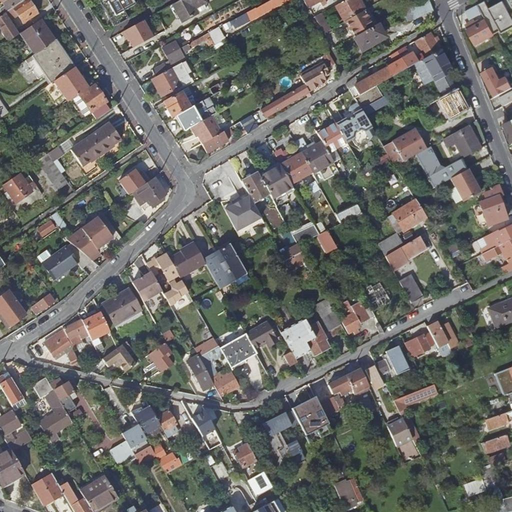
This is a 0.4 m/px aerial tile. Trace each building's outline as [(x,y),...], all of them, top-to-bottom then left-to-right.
[(13,8),(6,12),(0,16),(0,30),(8,42),(19,34),(9,21),(18,15),(23,23),(37,13),(27,0),(26,0),(14,9),(13,8)] [(5,0),(8,3),(2,7),(6,12),(13,8),(24,0),(5,0)] [(119,14),(131,7),(126,0),(110,0),(96,8),(104,22),(110,19),(115,26),(123,22),(119,14)] [(180,0),(172,5),(182,22),(206,9),(203,3),(205,2),(203,0),(180,0)] [(230,28),(231,31),(286,0),(268,0),(229,22),(232,27),(230,28)] [(356,0),(344,0),(335,6),(344,21),(363,11),(356,0)] [(433,9),(428,0),(422,0),(408,7),(414,18),(433,9)] [(481,14),(485,21),(493,35),(500,31),(502,34),(511,28),(511,0),(509,0),(511,5),(511,13),(510,14),(503,1),(489,9),(484,2),(480,4),(479,3),(471,9),(470,9),(466,12),(470,20),(479,14),(480,15),(481,14)] [(364,11),(345,21),(354,37),(373,26),(364,11)] [(330,30),(321,13),(315,17),(324,33),(330,30)] [(54,41),(40,20),(20,33),(35,54),(54,41)] [(152,37),(143,21),(122,33),(126,40),(128,39),(133,48),(152,37)] [(474,45),(493,35),(485,21),(479,24),(476,25),(474,21),(466,25),(469,29),(466,31),(474,45)] [(377,25),(355,37),(361,49),(383,36),(377,25)] [(170,64),(183,57),(182,53),(190,49),(189,48),(207,38),(209,42),(207,43),(209,47),(222,41),(216,29),(201,37),(189,44),(187,41),(178,46),(175,41),(162,49),(169,61),(166,62),(167,65),(170,63),(170,64)] [(420,50),(364,82),(354,88),(359,96),(369,90),(377,86),(409,68),(423,60),(440,50),(430,33),(415,42),(420,50)] [(55,40),(54,41),(35,54),(24,61),(37,80),(44,75),(50,84),(53,82),(73,68),(74,68),(55,40)] [(222,41),(209,47),(212,51),(224,44),(222,41)] [(394,60),(407,52),(405,48),(391,56),(394,60)] [(435,82),(444,77),(441,72),(445,71),(450,68),(440,50),(423,60),(434,80),(435,82)] [(423,60),(409,68),(411,71),(416,69),(424,83),(427,84),(434,80),(423,60)] [(299,76),(308,92),(326,82),(323,77),(328,74),(323,63),(299,76)] [(155,77),(151,79),(161,97),(189,81),(180,64),(167,71),(155,77)] [(155,77),(167,71),(164,64),(152,71),(155,77)] [(87,88),(73,68),(53,82),(67,102),(70,100),(76,96),(87,88)] [(494,68),(486,72),(482,74),(495,98),(511,88),(511,87),(507,77),(501,81),(494,68)] [(443,97),(456,90),(445,71),(441,72),(444,77),(435,82),(443,97)] [(213,95),(221,90),(217,84),(209,89),(213,95)] [(267,106),(260,110),(266,118),(309,93),(308,92),(303,85),(267,106)] [(77,98),(76,96),(70,100),(82,118),(90,113),(94,120),(108,111),(104,104),(105,103),(94,86),(77,98)] [(359,96),(354,99),(357,104),(361,111),(384,98),(377,86),(369,90),(359,96)] [(190,94),(187,89),(164,102),(173,117),(175,116),(190,108),(184,98),(190,94)] [(450,119),(466,110),(457,92),(440,102),(439,99),(429,105),(433,112),(443,106),(450,119)] [(503,106),(511,101),(511,93),(500,99),(503,106)] [(384,98),(361,111),(365,116),(388,103),(385,97),(384,98)] [(207,110),(202,101),(190,108),(175,116),(182,127),(188,124),(190,129),(201,122),(211,116),(216,113),(213,106),(207,110)] [(372,129),(365,116),(361,111),(357,104),(353,106),(352,105),(349,107),(349,111),(350,113),(354,114),(353,116),(348,119),(345,119),(336,124),(346,142),(352,139),(352,140),(355,138),(356,134),(357,134),(361,131),(366,133),(372,129)] [(201,122),(190,129),(194,136),(196,135),(202,144),(206,142),(221,133),(211,116),(201,122)] [(250,116),(239,122),(245,131),(246,133),(256,126),(250,116)] [(511,121),(502,126),(511,144),(511,121)] [(245,131),(239,122),(234,126),(239,135),(245,131)] [(110,124),(70,151),(81,167),(92,160),(93,161),(110,149),(109,148),(121,140),(110,124)] [(323,128),(315,132),(317,135),(321,142),(337,172),(344,168),(334,150),(343,144),(345,147),(348,146),(346,142),(336,124),(325,131),(323,128)] [(463,158),(480,149),(468,126),(460,130),(444,139),(448,147),(455,144),(463,158)] [(201,145),(206,154),(218,147),(220,145),(228,141),(227,138),(232,135),(228,129),(221,133),(206,142),(202,144),(201,145)] [(416,129),(384,147),(390,158),(395,167),(401,164),(417,155),(427,149),(416,129)] [(300,135),(292,139),(300,154),(311,172),(312,174),(317,183),(337,172),(321,142),(316,145),(313,142),(306,146),(300,135)] [(284,146),(275,151),(281,161),(290,156),(284,146)] [(62,154),(57,147),(47,154),(53,163),(62,154)] [(431,147),(427,149),(417,155),(435,188),(450,180),(466,171),(460,160),(445,168),(440,166),(431,147)] [(53,163),(47,154),(36,162),(50,183),(61,175),(53,163)] [(290,183),(311,172),(300,154),(279,165),(290,183)] [(364,177),(392,162),(390,158),(363,172),(362,173),(364,177)] [(271,196),(291,185),(290,183),(279,165),(259,176),(269,194),(271,196)] [(119,180),(129,195),(148,181),(143,174),(139,176),(135,170),(119,180)] [(466,171),(450,180),(463,203),(481,193),(467,170),(466,171)] [(253,203),(269,194),(259,176),(258,173),(241,182),(249,196),(253,203)] [(31,192),(18,174),(2,186),(14,204),(31,192)] [(154,179),(132,194),(139,206),(146,201),(151,209),(164,200),(165,196),(154,179)] [(501,196),(498,186),(490,189),(492,195),(489,196),(490,200),(479,204),(487,226),(506,219),(498,197),(501,196)] [(253,203),(249,196),(225,210),(237,232),(261,218),(253,203)] [(403,231),(427,218),(421,209),(416,201),(393,214),(403,231)] [(340,224),(361,214),(356,205),(335,215),(340,224)] [(57,212),(49,217),(57,228),(58,229),(65,225),(57,212)] [(98,217),(66,241),(69,243),(91,261),(99,253),(97,250),(113,238),(98,217)] [(50,222),(30,235),(34,242),(54,228),(50,222)] [(298,245),(312,238),(319,235),(314,226),(312,222),(291,233),(292,236),(298,245)] [(65,225),(58,229),(61,234),(68,229),(65,225)] [(489,251),(511,239),(511,227),(511,226),(489,237),(488,236),(484,238),(488,246),(487,247),(489,251)] [(397,234),(379,245),(385,258),(404,246),(397,234)] [(284,260),(300,250),(298,245),(292,236),(288,238),(293,248),(281,254),(284,260)] [(407,261),(427,249),(419,237),(404,246),(385,258),(393,272),(408,262),(407,261)] [(179,250),(168,256),(179,276),(204,261),(192,239),(178,248),(179,250)] [(511,270),(511,239),(489,251),(482,255),(484,260),(485,262),(501,254),(504,260),(506,259),(508,264),(501,268),(505,275),(511,270)] [(91,261),(69,243),(50,257),(41,264),(52,280),(74,265),(79,271),(91,261)] [(450,255),(458,251),(453,244),(446,248),(450,255)] [(232,280),(246,272),(244,270),(238,258),(232,248),(223,253),(224,254),(219,257),(218,255),(218,256),(232,280)] [(289,270),(303,262),(306,267),(309,266),(300,250),(284,260),(289,270)] [(36,257),(41,264),(50,257),(45,251),(36,257)] [(151,261),(145,264),(150,273),(153,277),(158,275),(156,272),(160,270),(167,282),(169,285),(171,289),(171,291),(163,296),(169,307),(175,304),(175,303),(182,299),(181,297),(188,293),(180,279),(174,282),(173,278),(173,276),(177,274),(166,254),(156,261),(155,258),(154,258),(150,260),(151,261)] [(221,291),(234,284),(232,280),(218,256),(205,263),(218,287),(221,291)] [(153,277),(150,273),(130,281),(142,302),(161,292),(153,277)] [(411,304),(422,298),(410,276),(399,283),(411,304)] [(267,291),(260,279),(256,281),(258,285),(256,286),(261,295),(267,291)] [(366,296),(382,287),(380,283),(368,289),(367,287),(361,291),(362,293),(364,292),(366,296)] [(390,302),(382,287),(366,296),(375,311),(390,302)] [(56,288),(50,293),(30,308),(33,314),(39,310),(41,312),(54,302),(53,302),(61,296),(56,288)] [(143,316),(128,290),(102,305),(117,331),(143,316)] [(0,314),(1,314),(10,326),(25,315),(8,291),(0,296),(0,314)] [(511,321),(511,299),(488,309),(496,328),(511,321)] [(335,313),(328,300),(316,307),(322,320),(329,332),(342,325),(335,313)] [(350,332),(359,328),(361,326),(360,325),(351,307),(347,301),(341,304),(344,311),(348,308),(352,315),(341,321),(348,334),(350,332)] [(360,325),(369,320),(359,303),(351,307),(360,325)] [(10,326),(1,314),(0,314),(0,318),(7,329),(10,326)] [(109,332),(100,314),(82,323),(86,331),(94,348),(101,345),(97,338),(109,332)] [(281,333),(305,320),(302,315),(278,328),(281,333)] [(318,322),(309,327),(305,320),(281,333),(292,352),(285,357),(290,366),(297,362),(295,358),(309,350),(313,357),(329,348),(325,340),(327,339),(324,334),(318,322)] [(86,331),(82,323),(81,321),(63,330),(66,337),(67,340),(86,331)] [(438,349),(447,344),(450,350),(458,345),(447,324),(440,327),(437,322),(427,327),(438,349)] [(269,345),(277,340),(267,323),(259,328),(269,345)] [(254,350),(266,344),(267,346),(269,345),(259,328),(246,335),(254,350)] [(353,337),(361,332),(359,328),(350,332),(353,337)] [(65,338),(66,337),(63,330),(43,343),(52,357),(70,345),(65,338)] [(231,369),(245,361),(257,355),(254,350),(246,335),(220,349),(231,369)] [(429,349),(422,335),(405,344),(412,358),(429,349)] [(218,347),(213,339),(203,345),(203,346),(207,353),(218,347)] [(163,344),(150,354),(158,365),(155,367),(160,373),(163,371),(172,366),(167,358),(172,355),(163,344)] [(438,349),(441,354),(450,350),(447,344),(438,349)] [(135,365),(120,346),(98,362),(104,370),(111,365),(114,370),(116,368),(119,373),(124,373),(135,365)] [(198,358),(207,353),(203,346),(194,351),(197,356),(198,358)] [(410,369),(400,349),(383,357),(385,361),(376,365),(381,375),(390,371),(393,377),(410,369)] [(74,365),(79,363),(73,351),(68,353),(74,365)] [(197,356),(187,362),(194,375),(195,378),(202,391),(212,386),(198,358),(197,356)] [(232,372),(247,364),(245,361),(231,369),(232,372)] [(383,385),(374,366),(365,370),(372,383),(376,381),(379,388),(383,385)] [(511,367),(497,373),(506,395),(511,393),(511,367)] [(354,394),(362,390),(364,393),(370,390),(361,370),(346,377),(352,390),(354,394)] [(3,376),(0,378),(3,383),(10,379),(11,379),(7,374),(6,375),(5,373),(2,375),(3,376)] [(221,396),(237,388),(231,375),(215,383),(221,396)] [(0,378),(0,377),(0,389),(10,406),(23,399),(11,379),(10,379),(3,383),(0,378)] [(342,395),(352,390),(346,377),(340,380),(334,383),(328,386),(333,395),(340,391),(342,395)] [(58,412),(38,424),(46,438),(71,423),(66,414),(49,385),(45,378),(31,386),(40,400),(45,396),(53,408),(55,407),(58,412)] [(58,380),(49,385),(66,414),(75,409),(70,400),(68,396),(73,392),(67,383),(62,386),(58,380)] [(406,405),(436,393),(433,386),(394,402),(399,413),(404,410),(408,409),(406,405)] [(329,415),(340,410),(339,408),(336,402),(334,398),(323,403),(329,415)] [(23,399),(10,406),(14,412),(26,405),(23,399)] [(310,446),(334,434),(316,399),(292,410),(293,412),(286,415),(285,414),(263,425),(270,438),(276,435),(282,448),(278,451),(283,463),(292,458),(295,465),(305,460),(296,442),(286,447),(280,433),(291,427),(292,429),(300,425),(310,446)] [(339,408),(345,406),(342,399),(336,402),(339,408)] [(136,423),(143,435),(159,426),(155,419),(150,409),(149,407),(142,411),(142,410),(132,415),(136,423)] [(404,422),(409,420),(404,410),(399,413),(403,420),(404,422)] [(511,410),(486,420),(489,429),(507,422),(511,421),(511,420),(511,410)] [(155,419),(159,426),(166,439),(178,432),(175,426),(176,425),(169,411),(158,417),(155,419)] [(0,433),(7,446),(9,450),(10,452),(24,444),(25,444),(31,441),(27,434),(25,431),(15,436),(17,439),(14,441),(10,435),(5,437),(4,435),(9,432),(20,426),(12,412),(0,418),(0,433)] [(397,447),(412,439),(408,432),(407,428),(404,422),(403,420),(399,421),(397,419),(391,422),(393,425),(388,427),(397,447)] [(407,428),(412,426),(409,420),(404,422),(407,428)] [(130,449),(145,440),(136,426),(121,434),(130,449)] [(485,454),(509,445),(506,435),(481,444),(485,454)] [(125,442),(109,451),(117,466),(133,456),(125,442)] [(149,446),(133,456),(139,466),(155,456),(151,449),(149,446)] [(238,463),(241,469),(254,462),(246,446),(237,450),(238,451),(231,455),(236,464),(238,463)] [(154,448),(151,449),(155,456),(157,460),(162,457),(165,456),(160,447),(155,450),(154,448)] [(0,455),(0,487),(23,475),(10,452),(9,450),(0,455)] [(490,466),(504,461),(502,454),(487,459),(490,466)] [(163,460),(162,457),(157,460),(163,471),(168,468),(167,467),(176,462),(175,461),(172,455),(163,460)] [(168,468),(163,471),(166,475),(182,466),(178,459),(175,461),(176,462),(167,467),(168,468)] [(213,466),(220,479),(228,475),(221,462),(213,466)] [(488,476),(494,474),(490,466),(485,467),(488,476)] [(30,486),(42,507),(62,495),(58,488),(50,474),(47,469),(43,472),(46,477),(30,486)] [(248,482),(256,498),(271,489),(262,473),(248,482)] [(489,484),(496,481),(494,474),(488,476),(486,477),(489,484)] [(79,492),(83,499),(90,511),(95,511),(117,499),(104,477),(79,492)] [(363,500),(354,480),(347,483),(345,480),(336,485),(347,510),(357,506),(356,503),(363,500)] [(71,510),(72,511),(90,511),(83,499),(77,503),(66,483),(58,488),(62,495),(71,510)] [(511,496),(503,499),(507,511),(511,510),(511,496)] [(277,511),(272,503),(261,509),(263,511),(277,511)]
